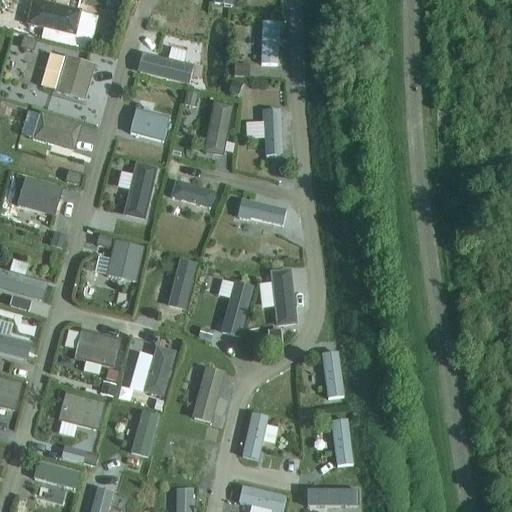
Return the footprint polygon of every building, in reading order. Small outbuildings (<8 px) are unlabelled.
[(27,27),(74,38),(80,13),(33,2),(27,27)] [(278,25),(262,24),(260,66),(276,67),(278,25)] [(182,65),(182,66),(143,57),(138,74),(187,86),(192,70),(191,68),(182,65)] [(55,94),(83,102),(93,68),(65,60),(55,94)] [(234,66),(234,78),(248,78),(248,66),(234,66)] [(187,95),(184,107),(195,109),(197,97),(187,95)] [(214,105),(204,154),(221,158),(231,109),(214,105)] [(135,111),(129,136),(162,144),(169,120),(135,111)] [(261,115),(262,122),(263,122),(264,158),(280,157),(279,114),(272,114),(270,112),(263,112),(261,115)] [(72,153),(80,128),(41,116),(37,128),(36,128),(32,141),(72,153)] [(143,167),(137,165),(135,167),(133,173),(135,176),(125,216),(142,220),(154,171),(144,169),(143,167)] [(68,173),(66,184),(77,187),(80,176),(68,173)] [(19,199),(16,207),(53,218),(61,192),(25,181),(20,200),(19,199)] [(214,195),(175,184),(171,199),(210,210),(214,195)] [(285,212),(243,202),(241,209),(239,210),(237,218),(239,220),(247,222),(248,220),(282,227),(285,212)] [(54,235),(50,248),(60,251),(64,238),(54,235)] [(99,237),(97,248),(109,251),(111,240),(99,237)] [(134,285),(142,250),(114,244),(106,278),(134,285)] [(196,266),(179,262),(167,309),(184,313),(196,266)] [(0,271),(0,292),(42,304),(47,287),(7,275),(7,274),(0,271)] [(279,272),(269,273),(275,329),(294,327),(288,273),(279,274),(279,272)] [(253,289),(234,284),(220,335),(239,340),(253,289)] [(213,333),(200,330),(198,338),(211,342),(213,333)] [(278,332),(268,333),(269,345),(279,344),(278,332)] [(119,344),(81,334),(74,361),(112,371),(119,344)] [(11,341),(11,340),(0,337),(0,356),(26,364),(30,348),(30,346),(11,341)] [(165,353),(165,352),(156,349),(142,395),(160,400),(173,355),(165,353)] [(321,356),(327,401),(343,399),(337,354),(321,356)] [(223,378),(217,376),(218,376),(210,373),(209,375),(204,373),(191,421),(210,426),(223,378)] [(0,381),(0,410),(14,414),(21,388),(0,381)] [(102,386),(100,396),(112,399),(115,388),(102,386)] [(122,389),(119,398),(126,400),(128,391),(122,389)] [(67,396),(59,424),(95,433),(102,405),(67,396)] [(157,419),(141,415),(130,455),(147,459),(157,419)] [(241,459),(258,463),(267,419),(251,415),(241,459)] [(346,422),(330,424),(336,468),(352,466),(346,422)] [(85,455),(82,465),(94,468),(97,458),(85,455)] [(74,491),(78,475),(38,465),(34,481),(74,491)] [(107,511),(112,494),(97,489),(90,511),(107,511)] [(266,511),(282,511),(285,499),(242,490),(239,506),(266,511)] [(191,511),(192,493),(176,492),(175,511),(191,511)] [(357,492),(307,493),(307,508),(357,508),(357,492)]
